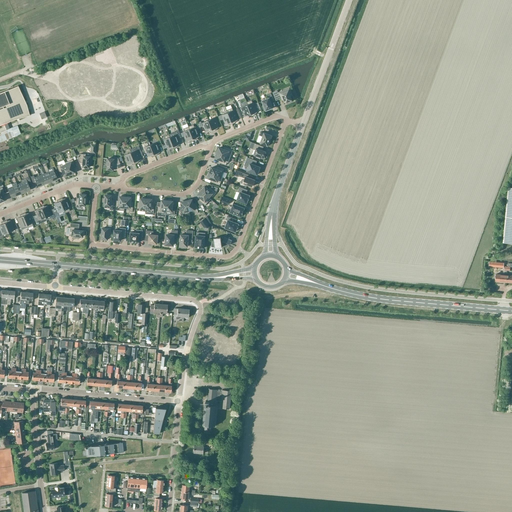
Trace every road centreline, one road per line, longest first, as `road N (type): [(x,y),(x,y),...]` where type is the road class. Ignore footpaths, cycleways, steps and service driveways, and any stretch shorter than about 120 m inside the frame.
road 1 (residential): [(285,120),(237,248),(226,257),(91,245),(95,187)]
road 2 (secondary): [(511,311),(322,285)]
road 3 (residential): [(53,288),(201,304)]
road 4 (residential): [(178,401),(33,390)]
road 5 (secondary): [(198,276),(56,264)]
road 6 (unclassified): [(301,126),(349,0)]
road 7 (unclassified): [(270,255),(275,198),(301,126)]
road 8 (residential): [(44,511),(33,390)]
road 9 (residential): [(120,186),(188,192),(210,148)]
